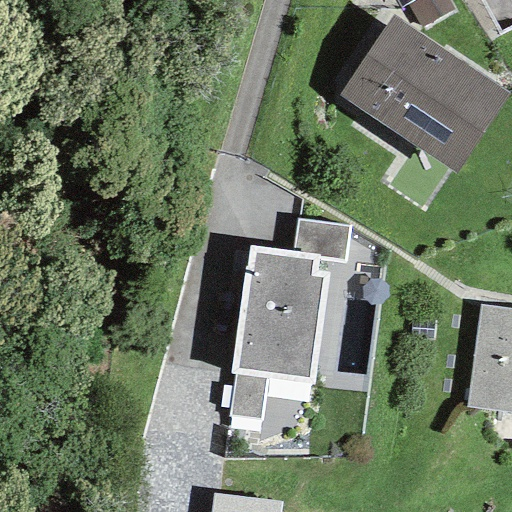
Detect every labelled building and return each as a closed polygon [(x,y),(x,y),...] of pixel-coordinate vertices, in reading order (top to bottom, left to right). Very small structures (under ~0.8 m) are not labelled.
[(394,0),(400,8),(406,4),(414,0),(394,0)] [(455,11),(448,0),(414,0),(406,4),(421,30),(455,11)] [(508,95),(392,17),(338,97),(454,174),(508,95)] [(349,228),(295,220),(291,252),(319,256),(319,260),(344,263),(349,228)] [(266,378),(314,384),(327,273),(317,272),(319,260),(319,256),(291,252),(249,247),(247,263),(243,263),(229,374),(235,374),(266,378)] [(511,309),(478,305),(465,406),(511,412),(511,309)] [(261,421),(266,378),(235,374),(229,417),(261,421)] [(277,511),(279,502),(212,493),(209,511),(277,511)]
